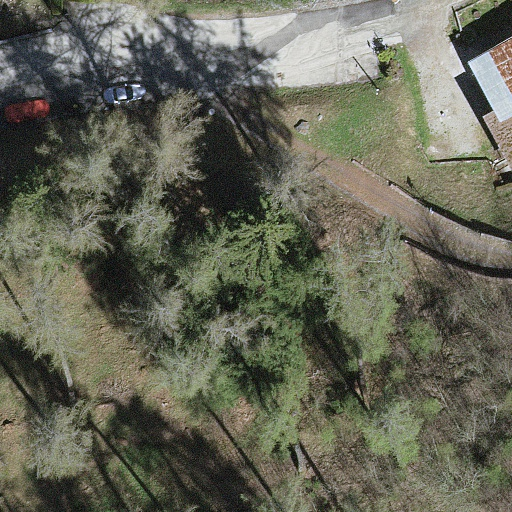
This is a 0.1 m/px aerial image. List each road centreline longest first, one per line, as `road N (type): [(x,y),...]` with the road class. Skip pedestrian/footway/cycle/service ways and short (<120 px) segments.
road 1 (residential): [(0,89),(85,65),(327,44),(436,0)]
road 2 (track): [(212,49),(218,86),(342,176),(467,240),(511,249)]
